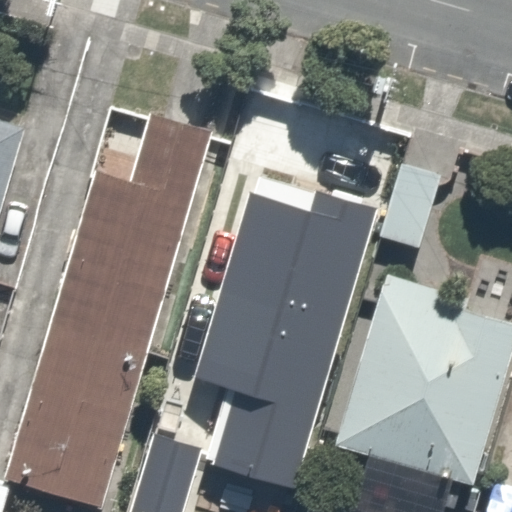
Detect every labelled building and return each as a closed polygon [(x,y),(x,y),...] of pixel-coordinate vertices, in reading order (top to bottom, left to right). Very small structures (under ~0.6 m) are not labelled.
[(0,265),(34,126),(0,118),(0,265)] [(110,133),(15,474),(121,504),(217,162),(110,133)] [(355,213),(254,186),(213,342),(241,349),(234,377),(269,386),(260,421),(333,440),(379,262),(344,253),(355,213)] [(511,411),(511,300),(404,268),(349,450),(488,491),(511,411)] [(243,511),(253,466),(188,452),(175,511),(243,511)] [(26,511),(34,485),(0,474),(0,511),(26,511)] [(511,511),(511,494),(498,491),(493,511),(511,511)]
